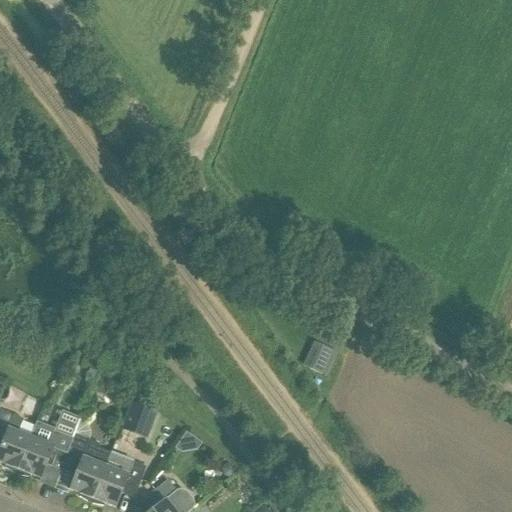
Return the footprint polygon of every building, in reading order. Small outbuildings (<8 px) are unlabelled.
[(336,354),(317,345),(307,368),(325,376),(336,354)] [(89,369),(89,371),(84,382),(92,385),(97,374),(97,372),(89,369)] [(122,421),(144,430),(152,409),(130,401),(122,421)] [(14,475),(16,476),(30,438),(18,433),(23,420),(0,411),(0,441),(2,443),(0,448),(0,464),(6,466),(5,469),(14,475)] [(30,476),(41,480),(46,466),(61,471),(63,466),(72,439),(54,432),(55,430),(36,423),(30,438),(16,476),(18,476),(29,478),(30,476)] [(91,504),(92,500),(110,454),(98,449),(99,445),(74,435),(72,439),(63,466),(77,472),(69,491),(80,495),(79,498),(89,504),(91,504)] [(110,454),(92,500),(91,504),(93,505),(104,507),(105,505),(115,509),(123,489),(136,494),(146,468),(110,454)] [(189,511),(194,509),(194,504),(185,492),(177,492),(167,480),(145,499),(154,509),(150,511),(189,511)]
